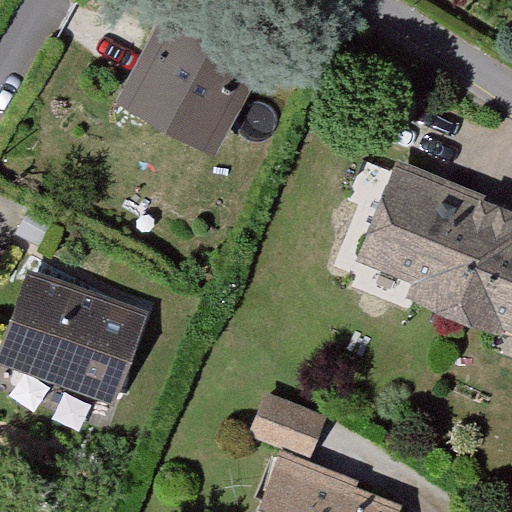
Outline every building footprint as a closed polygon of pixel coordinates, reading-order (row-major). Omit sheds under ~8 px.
[(173,17),(127,103),(223,155),(270,69),(173,17)] [(511,215),(407,173),(370,264),(449,296),(439,319),(511,348),(511,215)] [(34,278),(1,369),(126,414),(159,323),(34,278)] [(252,447),(289,462),(315,473),(330,436),(268,410),(252,447)] [(400,511),(315,473),(289,462),(265,511),(400,511)]
